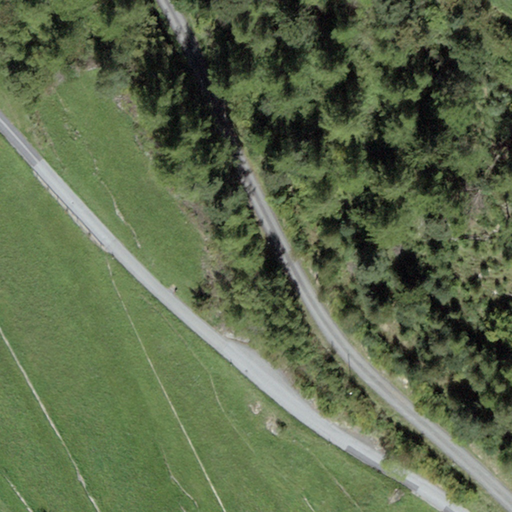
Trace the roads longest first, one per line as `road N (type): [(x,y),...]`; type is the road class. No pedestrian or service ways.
road 1 (unclassified): [(171,0),(201,50),(264,205),(331,326),(395,402),(511,502)]
road 2 (unclassified): [(454,511),(264,380),(107,234),(0,113)]
